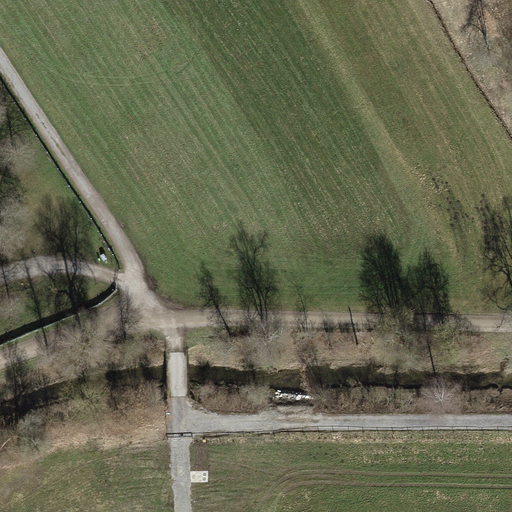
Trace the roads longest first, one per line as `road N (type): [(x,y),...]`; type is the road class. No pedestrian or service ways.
road 1 (track): [(511,320),(137,317),(0,358)]
road 2 (track): [(137,317),(136,272),(125,248),(0,60)]
